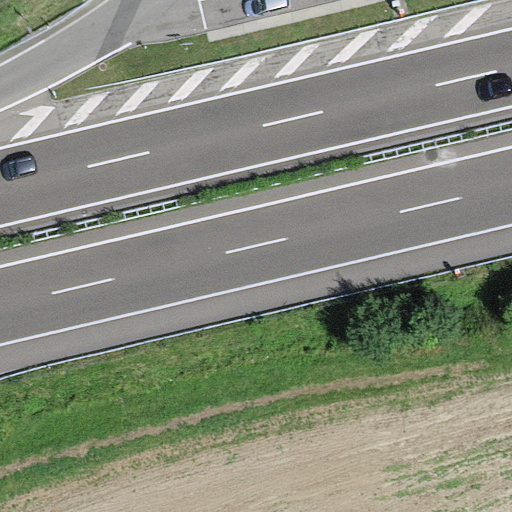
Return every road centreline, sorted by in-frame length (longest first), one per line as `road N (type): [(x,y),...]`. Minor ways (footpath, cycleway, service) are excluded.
road 1 (motorway): [(0,305),(511,185)]
road 2 (motorway): [(511,67),(0,187)]
